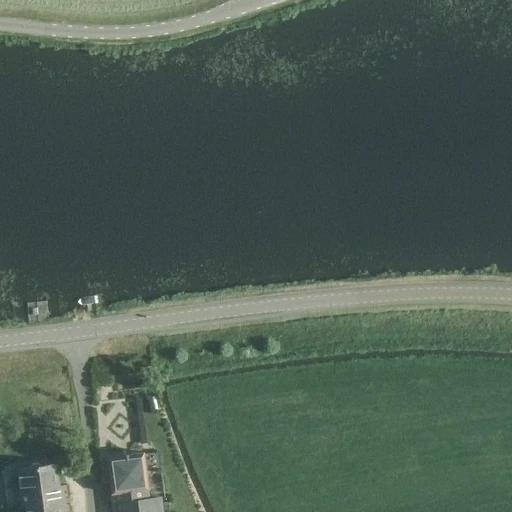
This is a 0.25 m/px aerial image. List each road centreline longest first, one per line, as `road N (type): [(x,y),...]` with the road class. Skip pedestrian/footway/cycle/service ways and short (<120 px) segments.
road 1 (tertiary): [(511,292),(301,300),(0,343)]
road 2 (unclassified): [(287,0),(144,36),(0,27)]
road 3 (track): [(91,511),(80,333)]
